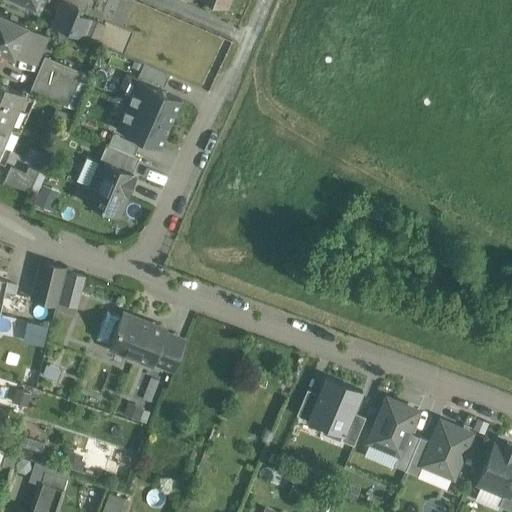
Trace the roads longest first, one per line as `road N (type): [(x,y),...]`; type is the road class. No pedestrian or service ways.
road 1 (residential): [(141,277),(511,410)]
road 2 (residential): [(141,277),(265,0)]
road 3 (residential): [(0,220),(141,277)]
